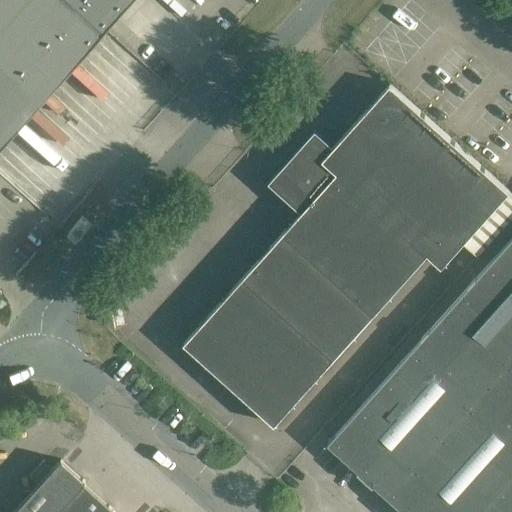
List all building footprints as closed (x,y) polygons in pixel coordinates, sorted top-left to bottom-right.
[(0,0),(0,142),(129,0),(0,0)] [(441,265),(462,241),(478,255),(511,216),(511,194),(508,190),(389,84),(331,149),(315,135),(284,169),(314,196),(184,342),(274,424),(427,253),(441,265)] [(511,236),(449,307),(508,360),(511,356),(511,236)] [(357,470),(369,481),(373,485),(382,474),(395,486),(508,360),(449,307),(328,442),(358,469),(357,470)] [(478,511),(511,475),(511,363),(508,360),(395,486),(410,500),(401,510),(403,511),(478,511)] [(61,459),(41,481),(12,511),(116,511),(84,483),(85,481),(61,459)] [(511,511),(511,475),(478,511),(511,511)]
